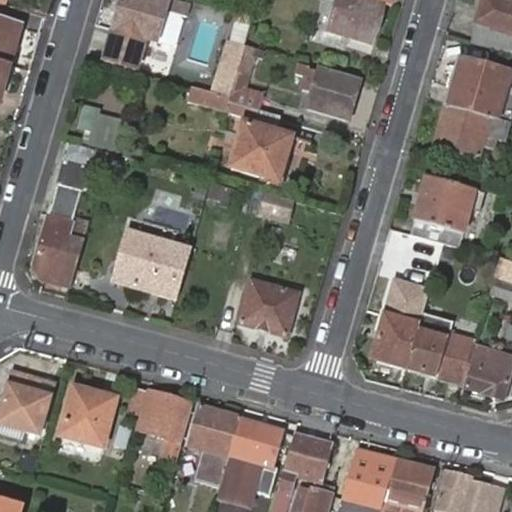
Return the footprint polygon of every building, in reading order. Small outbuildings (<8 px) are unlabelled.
[(157,44),(168,3),(159,0),(130,0),(127,14),(120,12),(105,65),(135,73),(141,52),(135,51),(138,39),(157,44)] [(127,14),(130,0),(123,0),(120,12),(127,14)] [(337,0),(327,34),(371,47),(383,5),(389,7),(391,0),(337,0)] [(511,5),(492,0),(482,0),(469,44),(511,56),(511,5)] [(0,66),(10,69),(15,50),(12,49),(17,31),(0,25),(0,66)] [(233,88),(237,77),(245,50),(228,45),(213,95),(230,99),(233,88)] [(263,55),(245,50),(237,77),(247,80),(254,61),(261,63),(263,55)] [(459,62),(447,107),(497,121),(510,76),(459,62)] [(10,69),(0,66),(0,86),(5,88),(10,69)] [(348,123),(361,82),(319,71),(318,76),(312,96),(307,112),(348,123)] [(302,93),(312,96),(318,76),(308,73),(302,93)] [(233,88),(230,99),(229,106),(260,115),(264,98),(233,88)] [(260,115),(229,106),(226,115),(257,123),(256,129),(246,126),(232,171),(276,185),(291,139),(279,137),(284,122),(260,115)] [(497,121),(447,107),(435,148),(478,160),(485,139),(504,145),(510,125),(497,121)] [(113,151),(123,120),(89,109),(79,140),(113,151)] [(69,144),(58,186),(82,193),(94,150),(69,144)] [(426,178),(408,235),(441,245),(458,250),(470,211),(479,214),(485,194),(426,178)] [(82,193),(58,186),(49,221),(71,227),(82,193)] [(292,204),(264,197),(259,218),(286,225),(292,204)] [(71,227),(49,221),(34,273),(38,282),(70,292),(84,245),(69,241),(67,237),(71,227)] [(441,245),(408,235),(399,266),(432,276),(441,245)] [(176,302),(190,256),(128,238),(113,286),(175,304),(176,302)] [(492,280),(511,285),(511,264),(498,261),(492,280)] [(251,283),(239,324),(285,338),(298,296),(251,283)] [(405,369),(417,326),(421,314),(427,293),(394,283),(371,359),(405,369)] [(417,326),(405,369),(434,378),(462,384),(473,348),(474,342),(450,336),(453,323),(421,314),(417,326)] [(511,358),(473,348),(462,384),(468,385),(467,388),(484,393),(483,396),(503,402),(511,374),(511,358)] [(12,374),(9,387),(13,388),(8,405),(4,403),(0,417),(0,425),(40,436),(51,399),(38,395),(41,382),(12,374)] [(54,385),(41,382),(38,395),(51,399),(54,385)] [(13,388),(9,387),(4,403),(8,405),(13,388)] [(179,458),(194,407),(134,391),(127,412),(143,417),(139,430),(168,438),(164,455),(179,458)] [(60,441),(103,453),(116,404),(73,392),(60,441)] [(227,470),(241,421),(200,409),(189,448),(205,453),(197,482),(221,490),(222,485),(227,470)] [(285,433),(241,421),(227,470),(222,485),(269,498),(277,471),(274,470),(285,433)] [(321,485),(331,446),(294,435),(273,511),(283,511),(293,479),(304,480),(321,485)] [(380,511),(384,500),(397,457),(358,446),(343,494),(371,503),(369,511),(368,511),(380,511)] [(422,511),(435,468),(397,457),(384,500),(412,508),(410,511),(422,511)] [(40,464),(25,459),(21,474),(36,478),(40,464)] [(448,511),(496,511),(502,494),(471,485),(472,479),(445,472),(433,511),(439,511),(441,509),(448,511)] [(328,511),(332,500),(306,493),(301,492),(295,511),(328,511)] [(410,511),(412,508),(384,500),(380,511),(410,511)] [(0,511),(23,511),(24,511),(0,503),(0,511)]
